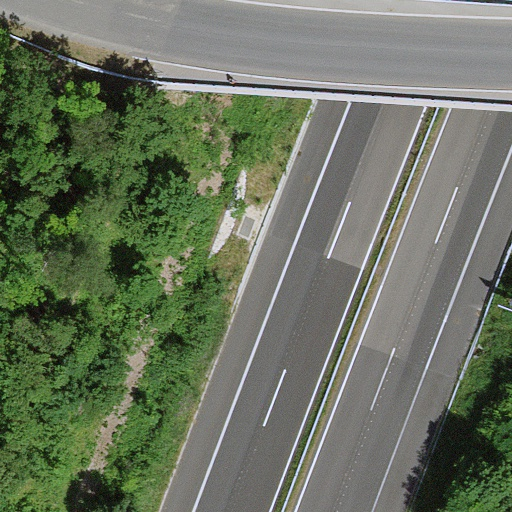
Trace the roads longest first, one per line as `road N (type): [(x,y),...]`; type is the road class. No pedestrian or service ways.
road 1 (motorway): [(430,0),(230,511)]
road 2 (motorway): [(333,511),(511,57)]
road 3 (tertiary): [(71,0),(189,27),(511,50)]
